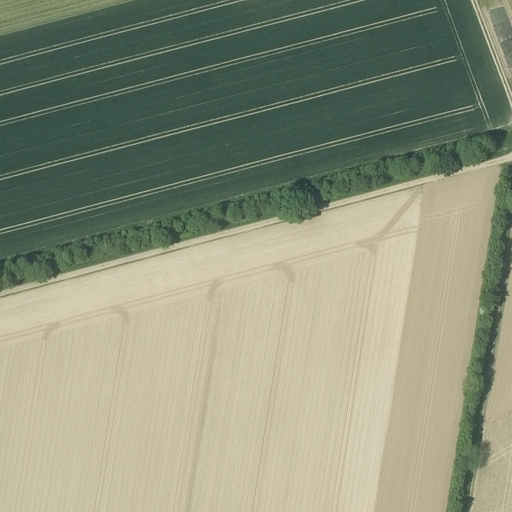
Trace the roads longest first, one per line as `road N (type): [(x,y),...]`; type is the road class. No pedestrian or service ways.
road 1 (track): [(0,293),(511,157)]
road 2 (track): [(473,511),(511,224)]
